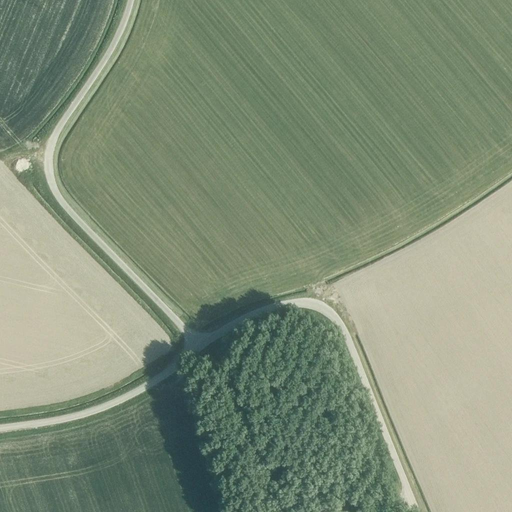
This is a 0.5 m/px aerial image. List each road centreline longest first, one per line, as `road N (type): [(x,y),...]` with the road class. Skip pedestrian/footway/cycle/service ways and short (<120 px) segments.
road 1 (unclassified): [(199,347),(64,205),(47,170),(56,133),(105,59),(130,0)]
road 2 (unclassified): [(415,511),(341,326),(327,309),(290,302),(255,312),(199,347)]
road 3 (unclassified): [(199,347),(106,405),(0,428)]
